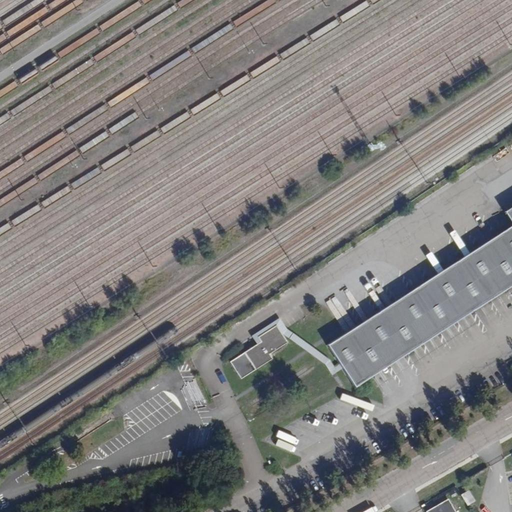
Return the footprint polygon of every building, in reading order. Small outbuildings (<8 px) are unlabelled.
[(511,172),(487,188),(511,225),(511,226),(329,348),(357,389),(511,286),(511,172)] [(274,356),(292,344),(280,326),(262,338),(266,343),(234,364),(246,382),(277,361),(274,356)] [(114,406),(72,432),(78,440),(119,414),(114,406)] [(474,501),(468,491),(462,494),(468,504),(474,501)] [(455,511),(447,497),(425,509),(426,511),(455,511)]
